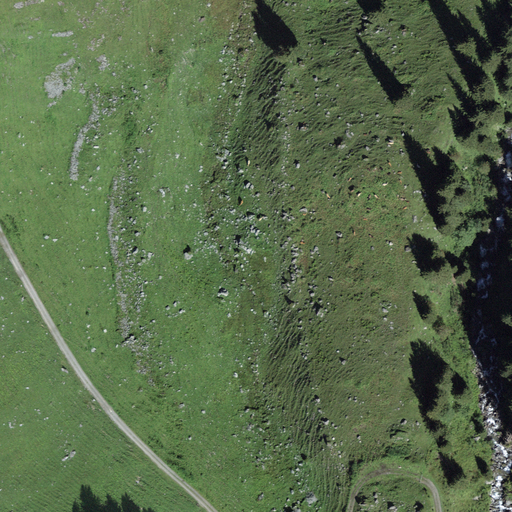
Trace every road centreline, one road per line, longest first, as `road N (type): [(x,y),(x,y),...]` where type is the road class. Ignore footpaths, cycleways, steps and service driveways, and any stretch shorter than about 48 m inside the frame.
road 1 (track): [(0,232),(85,378),(209,511)]
road 2 (track): [(349,511),(362,480),(395,469),(426,480),(439,511)]
